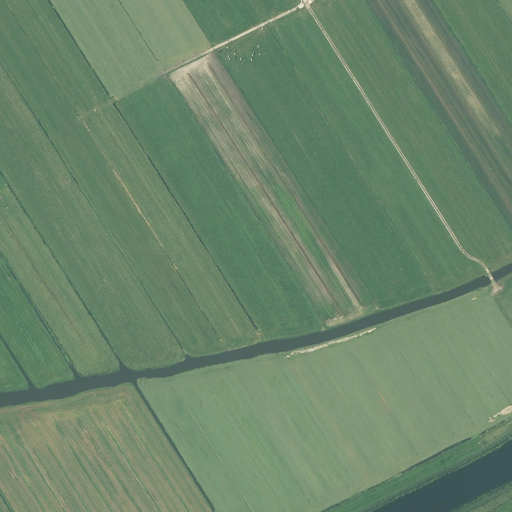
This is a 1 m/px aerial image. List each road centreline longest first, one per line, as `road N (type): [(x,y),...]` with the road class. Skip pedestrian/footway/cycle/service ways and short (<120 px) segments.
road 1 (track): [(495,285),(463,252),(303,0)]
road 2 (track): [(154,78),(311,0)]
